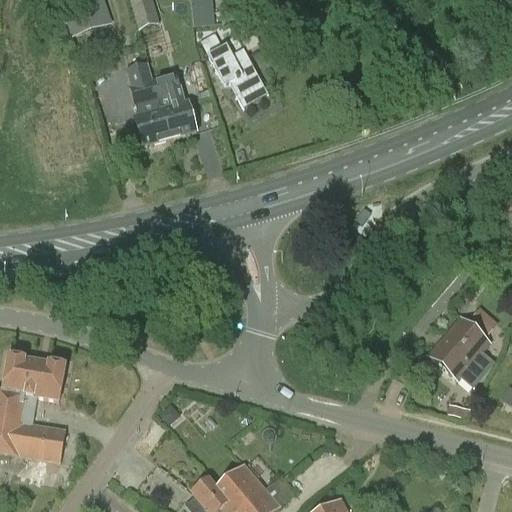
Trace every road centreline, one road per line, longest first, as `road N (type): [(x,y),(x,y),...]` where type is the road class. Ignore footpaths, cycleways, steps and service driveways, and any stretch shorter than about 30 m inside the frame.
road 1 (unclassified): [(263,313),(341,295),(401,210),(511,156)]
road 2 (primary): [(239,213),(384,169),(511,113)]
road 3 (tertiary): [(511,459),(242,387)]
road 4 (primary): [(239,213),(0,253)]
road 5 (residential): [(164,364),(145,406),(70,511)]
road 6 (residential): [(164,364),(0,313)]
